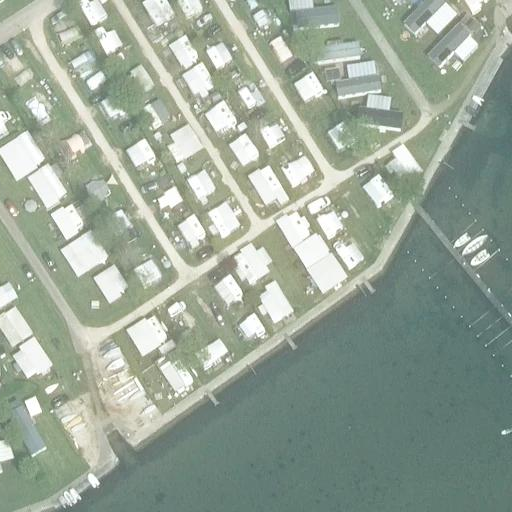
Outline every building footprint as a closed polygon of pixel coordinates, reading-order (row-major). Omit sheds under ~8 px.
[(425,34),(443,18),(449,25),(461,14),(447,0),(438,0),(415,22),(425,34)] [(467,0),(472,9),(487,0),(467,0)] [(217,3),(195,12),(204,33),(226,24),(217,3)] [(343,3),(309,8),(311,22),(345,17),(343,3)] [(469,20),(463,27),(475,36),(480,29),(469,20)] [(174,22),(166,26),(171,34),(178,29),(174,22)] [(107,31),(115,49),(125,45),(117,27),(107,31)] [(330,47),(362,47),(362,33),(330,33),(330,47)] [(85,40),(97,61),(107,55),(95,34),(85,40)] [(25,62),(15,37),(0,42),(0,48),(7,69),(25,62)] [(244,49),(222,61),(234,82),(256,70),(244,49)] [(127,64),(139,85),(158,74),(146,53),(127,64)] [(383,64),(348,70),(350,85),(385,80),(383,64)] [(0,95),(12,88),(0,67),(0,95)] [(321,71),(312,75),(321,96),(330,92),(321,71)] [(60,78),(51,83),(45,72),(24,83),(37,110),(68,94),(60,78)] [(153,115),(164,111),(158,92),(147,96),(153,115)] [(401,120),(405,105),(367,94),(362,110),(401,120)] [(343,96),(335,100),(340,109),(347,105),(343,96)] [(64,142),(82,131),(70,111),(52,122),(64,142)] [(286,117),(267,126),(279,150),(298,141),(286,117)] [(13,134),(27,163),(49,152),(35,123),(13,134)] [(369,137),(364,141),(370,150),(375,147),(369,137)] [(98,151),(79,164),(88,177),(107,164),(98,151)] [(32,168),(50,196),(71,183),(54,154),(32,168)] [(289,164),(298,184),(318,175),(310,155),(289,164)] [(191,163),(198,184),(217,177),(211,157),(191,163)] [(178,169),(159,180),(169,199),(188,187),(178,169)] [(373,181),(384,196),(401,184),(389,169),(373,181)] [(107,186),(98,189),(105,207),(113,204),(107,186)] [(55,204),(68,227),(90,215),(76,191),(55,204)] [(221,229),(245,219),(238,203),(214,213),(221,229)] [(201,206),(191,211),(201,230),(211,225),(201,206)] [(88,260),(112,247),(97,219),(73,231),(88,260)] [(320,222),(297,237),(310,257),(333,243),(320,222)] [(349,257),(362,247),(350,232),(337,242),(349,257)] [(154,242),(135,253),(150,277),(168,266),(154,242)] [(314,258),(324,281),(344,273),(334,249),(314,258)] [(97,267),(112,292),(133,280),(119,255),(97,267)] [(274,311),(296,303),(284,272),(261,280),(274,311)] [(0,306),(0,310),(16,336),(38,323),(20,294),(0,306)] [(258,297),(238,305),(245,324),(266,316),(258,297)] [(187,327),(196,322),(185,302),(175,308),(187,327)] [(158,304),(147,310),(159,333),(170,327),(158,304)] [(30,368),(55,354),(41,326),(15,340),(30,368)] [(180,349),(168,358),(173,366),(185,357),(180,349)] [(136,358),(118,366),(127,385),(145,376),(136,358)] [(14,403),(33,439),(47,432),(29,396),(14,403)]
